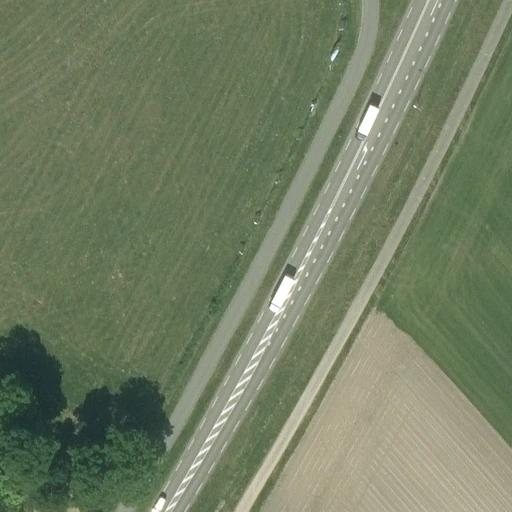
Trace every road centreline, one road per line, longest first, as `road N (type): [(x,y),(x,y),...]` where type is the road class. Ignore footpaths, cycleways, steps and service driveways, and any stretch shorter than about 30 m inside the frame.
road 1 (primary): [(167,511),(303,273),(435,0)]
road 2 (unclassified): [(246,511),(411,208),(509,0)]
road 3 (unclassified): [(126,511),(226,336),(355,79),(367,49),(370,0)]
